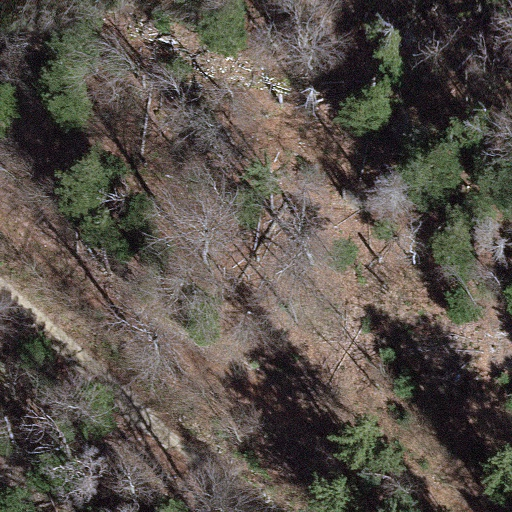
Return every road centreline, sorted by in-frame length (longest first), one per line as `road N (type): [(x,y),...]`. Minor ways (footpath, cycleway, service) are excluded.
road 1 (track): [(0,217),(118,310),(454,511)]
road 2 (track): [(0,289),(241,511)]
